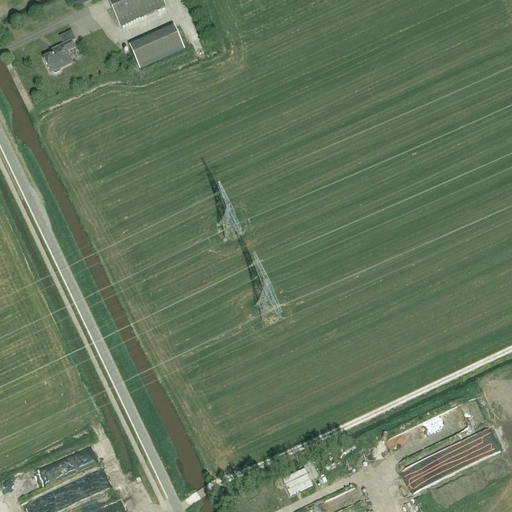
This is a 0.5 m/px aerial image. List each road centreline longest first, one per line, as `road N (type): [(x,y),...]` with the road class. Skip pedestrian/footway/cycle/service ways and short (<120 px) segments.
road 1 (unclassified): [(178,511),(0,135)]
road 2 (track): [(511,350),(176,509)]
